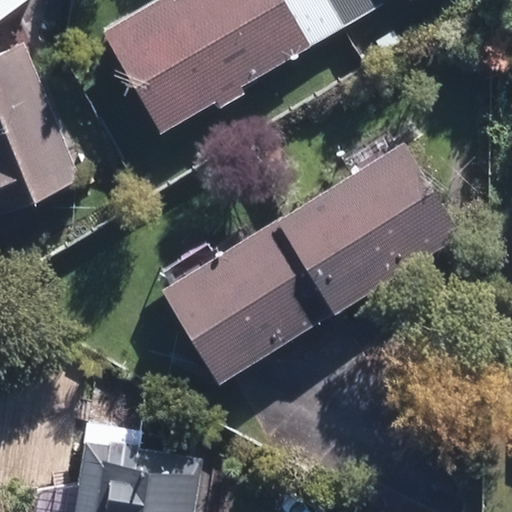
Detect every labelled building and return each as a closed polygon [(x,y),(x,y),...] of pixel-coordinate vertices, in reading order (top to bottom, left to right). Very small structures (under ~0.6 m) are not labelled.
[(0,0),(0,13),(18,0),(0,0)] [(309,40),(285,0),(166,0),(105,35),(158,127),(309,40)] [(285,0),(309,40),(378,0),(285,0)] [(0,206),(82,171),(21,28),(0,36),(0,206)] [(453,228),(398,137),(158,285),(213,376),(453,228)] [(201,511),(207,449),(67,435),(59,511),(201,511)]
